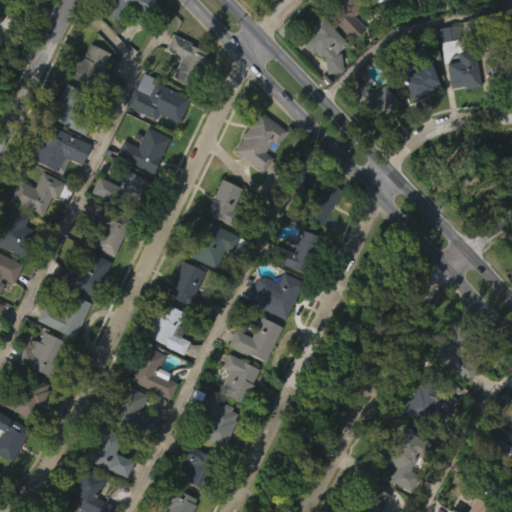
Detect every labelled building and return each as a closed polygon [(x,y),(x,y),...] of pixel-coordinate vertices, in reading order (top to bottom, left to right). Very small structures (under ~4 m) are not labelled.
[(154,0),(147,15),(146,14),(141,24),(129,19),(133,11),(126,8),(120,21),(100,11),(105,0),(154,0)] [(243,0),(239,4),(234,0),(217,0),(218,0),(247,32),(271,9),(262,0),(243,0)] [(366,30),(354,41),(327,11),(339,0),(363,0),(367,4),(355,15),(367,29),(366,30)] [(399,30),(385,4),(363,16),(376,42),(399,30)] [(479,14),(483,30),(496,27),(493,11),(479,14)] [(347,43),(338,52),(334,47),(333,49),(338,54),(342,54),(345,71),(328,74),(326,56),(324,55),(322,57),(316,51),(313,54),(302,43),(313,32),(310,28),(322,15),(348,42),(347,43)] [(458,34),(453,17),(440,21),(445,38),(458,34)] [(151,38),(115,20),(99,52),(115,60),(121,48),(136,56),(134,59),(139,62),(151,38)] [(350,55),(360,46),(345,30),(322,51),(348,80),(362,67),(350,55)] [(211,57),(194,88),(191,87),(192,85),(173,77),(183,58),(166,49),(174,34),(209,53),(207,56),(211,57)] [(111,53),(103,69),(124,79),(115,97),(70,76),(80,55),(84,57),(90,43),(111,53)] [(479,85),(464,88),(464,85),(449,88),(445,63),(458,61),(456,52),(473,49),(479,85)] [(343,82),(317,55),(293,78),(308,93),(309,92),(330,113),(340,104),(330,94),(343,82)] [(511,76),(508,77),(508,81),(494,83),(494,79),(484,81),(480,60),(511,55),(511,76)] [(414,99),(410,101),(400,75),(430,64),(438,88),(423,93),(424,95),(414,99)] [(168,116),(190,125),(205,90),(167,74),(161,89),(177,96),(168,116)] [(360,81),(372,94),(382,85),(398,101),(387,112),(389,114),(377,126),(347,94),(360,81)] [(156,82),(191,99),(179,122),(159,112),(156,119),(128,106),(136,90),(149,96),(156,82)] [(87,133),(86,135),(50,117),(66,83),(87,93),(77,113),(93,121),(87,133)] [(66,115),(91,125),(105,91),(85,83),(79,96),(74,94),(66,115)] [(442,102),(446,128),(475,124),(471,89),(453,92),(454,100),(442,102)] [(501,100),(479,101),(480,119),(502,118),(501,100)] [(407,140),(436,128),(426,104),(397,116),(407,140)] [(97,116),(111,125),(115,119),(102,109),(97,116)] [(288,131),(278,144),(274,142),(266,152),(274,158),(264,172),(236,151),(245,139),(243,138),(250,127),(262,111),(288,131)] [(369,134),(357,122),(347,132),(374,161),(395,141),(379,124),(369,134)] [(90,145),(80,164),(62,155),(55,170),(31,159),(38,144),(36,143),(46,123),(90,145)] [(170,138),(155,174),(117,156),(124,140),(139,147),(148,127),(170,138)] [(228,190),(259,211),(269,196),(261,191),(268,181),(273,185),(283,169),(256,150),(228,190)] [(151,181),(140,203),(137,202),(132,212),(92,192),(100,176),(120,186),(128,170),(151,181)] [(71,188),(66,199),(57,195),(55,199),(49,196),(40,216),(7,200),(17,179),(33,187),(40,171),(64,182),(63,184),(71,188)] [(302,176),(321,186),(324,180),(343,190),(324,225),(305,215),(313,200),(294,190),(302,176)] [(244,228),(243,230),(207,213),(223,179),(244,189),(235,207),(251,215),(244,228)] [(123,240),(115,256),(95,246),(105,226),(87,217),(94,203),(132,221),(123,240)] [(33,243),(26,259),(0,246),(0,214),(4,206),(27,217),(24,225),(33,229),(28,240),(33,243)] [(88,229),(133,248),(145,219),(122,210),(116,225),(93,215),(88,229)] [(39,255),(47,235),(53,238),(60,221),(37,211),(31,226),(14,219),(5,240),(39,255)] [(335,230),(296,212),(288,230),(306,238),(299,255),(320,264),(335,230)] [(238,238),(232,252),(223,248),(213,269),(186,256),(192,244),(189,243),(200,218),(239,236),(238,238)] [(318,236),(304,272),(269,259),(274,245),(293,252),(302,229),(318,236)] [(84,256),(95,260),(100,246),(88,242),(84,256)] [(110,295),(127,260),(105,250),(88,285),(110,295)] [(112,262),(94,299),(57,280),(65,264),(82,273),(92,252),(112,262)] [(0,253),(23,265),(14,284),(7,280),(0,294),(0,253)] [(203,311),(202,313),(164,294),(181,260),(203,271),(193,292),(208,300),(203,311)] [(184,296),(212,306),(219,289),(228,292),(235,273),(198,260),(184,296)] [(287,274),(305,282),(288,320),(249,303),(255,290),(253,289),(258,279),(267,276),(280,282),(283,275),(279,274),(282,267),(289,270),(287,274)] [(91,335),(106,300),(87,292),(79,311),(58,303),(52,320),(91,335)] [(91,304),(74,339),(38,320),(45,305),(62,314),(72,294),(91,304)] [(18,305),(0,296),(0,325),(6,328),(18,305)] [(192,333),(200,309),(176,300),(163,336),(200,349),(204,337),(192,333)] [(185,314),(175,334),(191,342),(185,354),(148,336),(158,315),(160,316),(166,304),(185,314)] [(282,327),(267,362),(227,345),(228,343),(230,344),(236,331),(250,337),(260,316),(282,327)] [(459,322),(482,338),(467,358),(480,368),(471,381),(435,354),(459,322)] [(45,332),(70,345),(52,379),(18,361),(25,347),(30,350),(36,341),(39,342),(45,332)] [(32,360),(71,376),(86,341),(67,333),(58,353),(39,344),(32,360)] [(185,380),(171,374),(180,351),(157,342),(143,377),(180,392),(185,380)] [(171,394),(168,399),(129,379),(135,367),(131,364),(141,344),(163,355),(156,368),(168,373),(166,377),(176,383),(171,394)] [(252,387),(244,404),(220,393),(231,371),(223,367),(230,354),(260,370),(252,387)] [(262,401),(277,365),(257,356),(247,377),(230,369),(224,384),(262,401)] [(448,378),(441,389),(458,399),(449,415),(436,407),(426,423),(403,410),(418,385),(420,386),(431,368),(448,378)] [(47,383),(45,388),(47,390),(38,408),(35,406),(28,418),(0,404),(0,392),(3,386),(10,390),(15,380),(22,383),(27,373),(47,383)] [(466,419),(477,401),(439,378),(428,396),(466,419)] [(125,419),(166,437),(173,422),(163,417),(165,412),(155,407),(161,394),(140,384),(125,419)] [(148,396),(142,409),(151,414),(149,418),(160,424),(152,441),(107,420),(114,404),(118,405),(127,385),(148,396)] [(202,396),(205,398),(207,394),(218,399),(216,403),(221,405),(223,402),(231,407),(230,409),(237,413),(234,419),(236,420),(222,447),(200,436),(209,418),(195,411),(196,408),(186,403),(193,388),(203,393),(202,396)] [(254,405),(223,394),(218,407),(223,409),(215,432),(241,441),(254,405)] [(20,447),(11,461),(0,454),(0,434),(3,430),(0,428),(0,408),(31,429),(20,447)] [(23,427),(13,423),(4,447),(32,458),(45,424),(26,417),(23,427)] [(451,437),(414,419),(399,451),(436,469),(451,437)] [(136,449),(143,433),(120,424),(108,458),(139,470),(145,453),(136,449)] [(135,463),(128,476),(88,458),(104,425),(124,435),(117,451),(136,460),(135,463)] [(417,434),(430,442),(421,456),(416,454),(407,468),(421,476),(411,491),(392,479),(401,464),(380,451),(392,433),(399,437),(407,425),(418,432),(417,434)] [(492,432),(507,442),(511,435),(511,481),(503,494),(471,470),(482,455),(478,452),(492,432)] [(197,475),(218,486),(236,451),(202,433),(191,454),(204,460),(197,475)] [(221,460),(217,468),(215,467),(204,489),(185,479),(187,475),(182,473),(188,461),(175,454),(182,440),(221,460)] [(0,496),(8,500),(25,467),(0,454),(0,496)] [(420,477),(400,465),(381,499),(401,510),(420,477)] [(83,498),(115,511),(122,511),(128,499),(116,494),(119,486),(110,482),(114,473),(97,466),(83,498)] [(119,507),(116,511),(89,511),(71,503),(76,492),(73,491),(84,468),(107,479),(98,497),(119,507)] [(485,488),(493,492),(492,495),(511,503),(511,483),(508,481),(507,484),(490,477),(485,488)] [(193,511),(168,511),(171,507),(153,499),(162,480),(198,498),(195,504),(197,504),(193,511)] [(386,493),(377,511),(349,511),(356,497),(364,500),(370,485),(386,493)] [(494,508),(491,511),(446,511),(449,508),(455,511),(464,511),(474,496),(494,508)]
